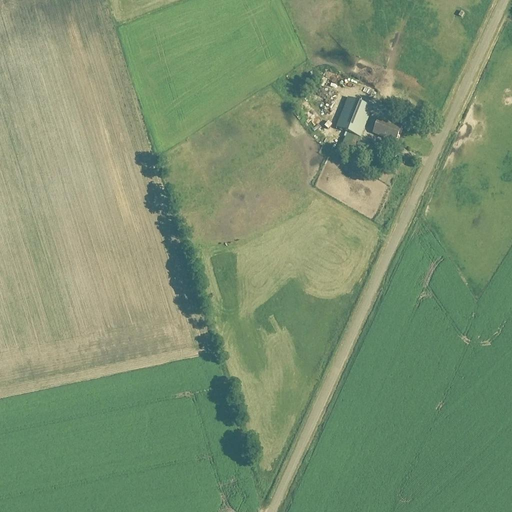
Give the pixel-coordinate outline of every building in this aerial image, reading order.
[(404,79),(391,73),(383,94),(396,99),(404,79)] [(360,139),(372,108),(348,98),(336,129),(360,139)] [(323,114),(313,108),(307,119),(317,125),(323,114)] [(395,143),(402,127),(380,118),(373,134),(395,143)] [(326,141),(330,132),(324,129),(320,139),(326,141)] [(372,151),(353,144),(344,141),(340,152),(368,162),(372,151)]
